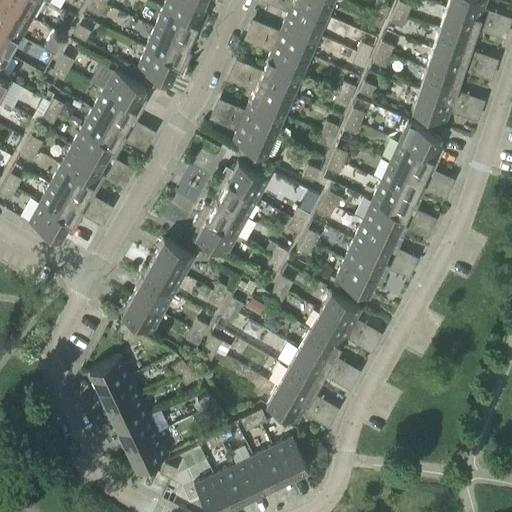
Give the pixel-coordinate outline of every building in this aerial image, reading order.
[(0,0),(0,23),(18,34),(29,15),(1,0),(0,0)] [(1,0),(29,15),(37,0),(1,0)] [(96,14),(102,4),(95,0),(90,0),(86,7),(96,14)] [(200,9),(203,0),(202,0),(164,0),(162,6),(202,23),(207,12),(200,9)] [(316,34),(325,14),(293,0),(282,0),(280,6),(288,9),(283,19),(316,34)] [(293,0),(325,14),(330,0),(293,0)] [(398,0),(397,0),(393,10),(405,15),(409,5),(398,0)] [(447,0),(445,6),(487,20),(490,10),(482,8),(484,0),(447,0)] [(377,1),(372,11),(383,16),(388,6),(377,1)] [(202,23),(162,6),(153,26),(186,40),(190,31),(197,34),(202,23)] [(484,29),(487,20),(445,6),(439,26),(472,37),(476,27),(484,29)] [(400,25),(405,15),(393,10),(388,21),(400,25)] [(379,27),(383,16),(372,11),(368,21),(379,27)] [(307,53),(316,34),(283,19),(279,30),(271,26),(267,36),(307,53)] [(71,32),(82,38),(88,29),(77,22),(71,32)] [(0,48),(8,52),(18,34),(0,23),(0,48)] [(182,49),(186,40),(153,26),(144,45),(185,63),(190,52),(182,49)] [(469,48),(472,37),(439,26),(432,47),(473,61),(477,51),(469,48)] [(299,73),(307,53),(267,36),(263,45),(271,49),(266,59),(299,73)] [(359,40),(355,51),(366,56),(371,45),(359,40)] [(380,40),(376,50),(387,54),(391,44),(380,40)] [(185,63),(144,45),(136,66),(169,80),(173,71),(180,74),(185,63)] [(470,70),(473,61),(432,47),(425,67),(459,79),(462,68),(470,70)] [(383,65),(387,54),(376,50),(371,60),(383,65)] [(362,66),(366,56),(355,51),(350,61),(362,66)] [(61,52),(56,62),(66,68),(71,58),(61,52)] [(235,56),(229,74),(247,80),(253,63),(235,56)] [(290,93),(299,73),(266,59),(262,69),(254,66),(250,75),(290,93)] [(61,78),(66,68),(56,62),(50,71),(61,78)] [(455,89),(459,79),(425,67),(418,88),(460,102),(463,92),(455,89)] [(113,68),(102,88),(140,109),(146,99),(139,95),(144,86),(113,68)] [(0,93),(9,78),(0,72),(0,93)] [(290,93),(250,75),(246,85),(253,88),(249,98),(282,113),(290,93)] [(342,80),(338,90),(349,95),(354,85),(342,80)] [(374,85),(363,80),(358,91),(370,95),(374,85)] [(140,109),(102,88),(91,107),(123,124),(127,116),(134,120),(140,109)] [(460,102),(418,88),(410,109),(444,120),(448,109),(456,112),(460,102)] [(345,106),(349,95),(338,90),(333,100),(345,106)] [(51,96),(45,106),(56,112),(62,102),(51,96)] [(282,113),(249,98),(245,109),(237,105),(233,115),(273,132),(282,113)] [(51,122),(56,112),(45,106),(40,116),(51,122)] [(351,106),(347,117),(358,121),(363,111),(351,106)] [(123,124),(91,107),(81,125),(119,147),(125,137),(118,133),(123,124)] [(273,132),(233,115),(228,125),(236,128),(232,139),(264,153),(273,132)] [(354,132),(358,121),(347,117),(343,127),(354,132)] [(326,119),(321,130),(332,135),(336,125),(326,119)] [(407,120),(398,140),(438,158),(443,147),(435,144),(440,135),(407,120)] [(113,157),(119,147),(81,125),(70,144),(101,162),(106,153),(113,157)] [(332,135),(321,130),(316,140),(327,145),(332,135)] [(30,134),(24,143),(35,149),(41,140),(30,134)] [(438,158),(398,140),(389,159),(421,174),(425,166),(433,169),(438,158)] [(29,159),(35,149),(24,143),(18,152),(29,159)] [(101,162),(70,144),(59,163),(98,184),(104,174),(97,170),(101,162)] [(334,146),(330,156),(341,161),(346,151),(334,146)] [(336,172),(341,161),(330,156),(325,167),(336,172)] [(417,183),(421,174),(389,159),(380,179),(420,198),(425,186),(417,183)] [(224,164),(218,175),(257,197),(268,177),(237,160),(232,168),(224,164)] [(98,184),(59,163),(49,182),(80,199),(85,191),(92,195),(98,184)] [(302,173),(313,178),(318,168),(306,163),(302,173)] [(8,171),(2,181),(13,187),(19,177),(8,171)] [(257,197),(218,175),(212,186),(220,190),(215,198),(246,216),(257,197)] [(420,198),(380,179),(370,199),(403,214),(407,205),(414,209),(420,198)] [(0,192),(8,197),(13,187),(2,181),(0,185),(0,192)] [(75,208),(80,199),(49,182),(38,201),(76,222),(82,212),(75,208)] [(328,189),(322,199),(333,205),(338,195),(328,189)] [(246,216),(215,198),(210,206),(203,202),(197,213),(235,234),(246,216)] [(333,205),(322,199),(316,209),(327,215),(333,205)] [(399,222),(403,214),(370,199),(361,218),(401,237),(406,226),(399,222)] [(76,222),(38,201),(27,220),(58,238),(63,229),(70,233),(76,222)] [(297,206),(291,216),(302,222),(307,212),(297,206)] [(235,234),(197,213),(191,223),(199,227),(194,236),(225,254),(235,234)] [(296,232),(302,222),(291,216),(286,225),(296,232)] [(401,237),(361,218),(352,238),(385,253),(389,245),(396,248),(401,237)] [(306,227),(300,237),(311,243),(317,233),(306,227)] [(162,237),(151,256),(183,274),(194,255),(162,237)] [(306,253),(311,243),(300,237),(295,247),(306,253)] [(385,253),(352,238),(343,257),(383,276),(388,265),(381,261),(385,253)] [(275,244),(270,253),(280,260),(286,250),(275,244)] [(400,244),(391,263),(409,271),(417,253),(400,244)] [(280,260),(270,253),(264,263),(274,269),(280,260)] [(183,274),(151,256),(140,275),(172,293),(183,274)] [(383,276),(343,257),(333,277),(366,293),(370,283),(378,287),(383,276)] [(280,274),(274,283),(285,289),(291,280),(280,274)] [(172,293),(140,275),(129,294),(161,312),(172,293)] [(217,280),(211,290),(222,296),(228,286),(217,280)] [(279,299),(285,289),(274,283),(269,293),(279,299)] [(329,289),(318,309),(356,330),(361,321),(354,317),(360,307),(329,289)] [(217,306),(222,296),(211,290),(206,300),(217,306)] [(161,312),(129,294),(119,313),(150,331),(161,312)] [(230,295),(225,305),(235,311),(241,302),(230,295)] [(229,321),(235,311),(225,305),(219,315),(229,321)] [(356,330),(318,309),(307,327),(338,345),(343,335),(351,339),(356,330)] [(195,318),(189,327),(200,334),(206,324),(195,318)] [(132,327),(121,321),(115,332),(125,338),(132,327)] [(195,343),(200,334),(189,327),(184,337),(195,343)] [(338,345),(307,327),(296,346),(334,368),(339,359),(333,355),(338,345)] [(209,333),(203,343),(214,349),(222,353),(228,343),(209,333)] [(209,359),(214,349),(203,343),(198,352),(209,359)] [(334,368),(296,346),(285,365),(316,383),(322,373),(329,377),(334,368)] [(96,388),(129,372),(120,353),(87,368),(96,388)] [(177,374),(186,366),(179,357),(170,365),(177,374)] [(311,393),(316,383),(285,365),(275,384),(313,406),(318,397),(311,393)] [(193,375),(186,366),(177,374),(184,383),(193,375)] [(138,392),(129,372),(96,388),(106,407),(138,392)] [(313,406),(275,384),(264,403),(295,421),(301,410),(308,415),(313,406)] [(147,411),(138,392),(106,407),(115,427),(147,411)] [(203,408),(213,401),(207,392),(197,399),(203,408)] [(220,410),(213,401),(203,408),(210,417),(220,410)] [(259,407),(249,412),(254,424),(264,419),(259,407)] [(156,431),(147,411),(115,427),(124,446),(156,431)] [(254,424),(249,412),(239,416),(244,428),(254,424)] [(225,424),(215,428),(221,440),(231,435),(225,424)] [(221,440),(215,428),(205,433),(210,444),(221,440)] [(166,452),(156,431),(124,446),(134,467),(166,452)] [(290,435),(271,444),(286,477),(306,467),(290,435)] [(286,477),(271,444),(251,454),(266,486),(286,477)] [(266,486),(251,454),(231,463),(247,495),(266,486)] [(174,466),(163,460),(158,471),(169,477),(174,466)] [(247,495),(231,463),(212,473),(227,505),(247,495)] [(211,511),(227,505),(212,473),(192,482),(206,511),(211,511)]
